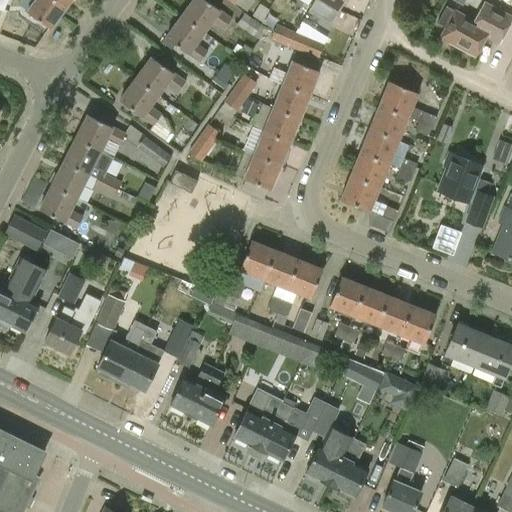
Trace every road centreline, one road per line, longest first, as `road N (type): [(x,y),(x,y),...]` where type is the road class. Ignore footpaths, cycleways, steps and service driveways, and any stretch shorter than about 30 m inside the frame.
road 1 (residential): [(511,305),(317,225),(310,190),(377,32)]
road 2 (secondary): [(261,511),(102,434)]
road 3 (unclassified): [(511,105),(377,32)]
road 4 (residential): [(0,191),(58,78)]
